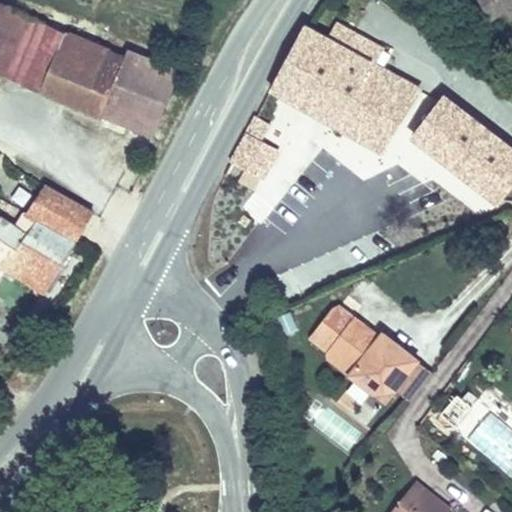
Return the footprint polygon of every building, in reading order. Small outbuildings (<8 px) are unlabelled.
[(511,18),(511,0),(479,0),(489,18),(504,12),(509,20),(511,18)] [(0,69),(6,72),(32,14),(0,1),(0,69)] [(104,115),(128,54),(32,14),(6,72),(104,115)] [(385,152),(423,85),(379,61),(388,45),(339,20),(332,32),(308,19),(269,85),(385,152)] [(153,136),(182,71),(131,48),(128,54),(104,115),(153,136)] [(500,198),(511,179),(511,140),(456,105),(449,114),(431,142),(425,152),(500,198)] [(261,185),(283,148),(263,137),(272,122),(256,113),(227,165),(261,185)] [(96,208),(46,180),(25,208),(77,240),(96,208)] [(44,295),(77,240),(25,208),(16,221),(2,212),(0,214),(0,278),(6,269),(44,295)] [(421,361),(424,357),(383,327),(379,330),(336,301),(309,336),(331,354),(332,361),(387,404),(398,390),(412,401),(435,371),(421,361)] [(447,435),(479,400),(460,383),(428,418),(447,435)] [(446,511),(430,499),(435,493),(418,480),(398,505),(407,511),(446,511)] [(452,511),(455,509),(435,493),(430,499),(446,511),(452,511)]
